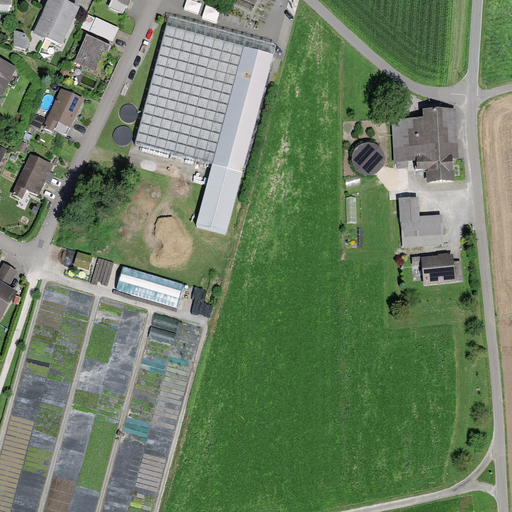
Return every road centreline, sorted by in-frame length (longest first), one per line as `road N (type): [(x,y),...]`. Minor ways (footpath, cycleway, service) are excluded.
road 1 (residential): [(484,227),(505,511)]
road 2 (residential): [(155,0),(34,255)]
road 3 (residential): [(313,0),(410,83),(469,92)]
road 4 (track): [(337,511),(455,487),(486,484),(504,494)]
road 5 (unclassified): [(469,92),(484,227)]
road 6 (residential): [(34,255),(0,385)]
